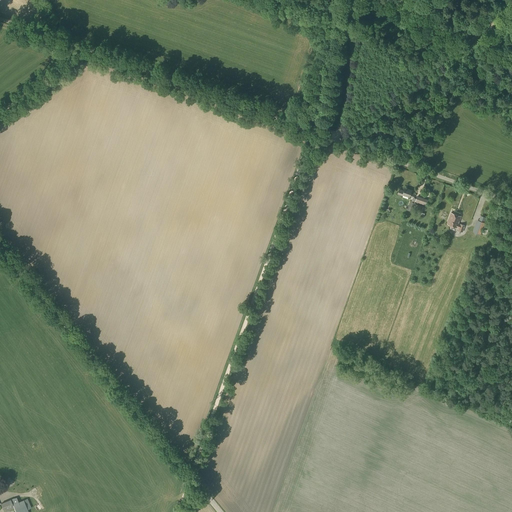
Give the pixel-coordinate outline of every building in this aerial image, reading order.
[(411,193),(412,190),(405,188),(404,191),(399,189),(398,194),(402,195),(403,194),(414,198),(415,194),(411,193)] [(426,206),(428,200),(417,196),(415,202),(426,206)] [(416,207),(417,204),(415,204),(415,203),(410,201),(407,210),(412,212),(414,208),(415,209),(416,207)] [(423,217),(425,213),(422,212),(424,207),(418,205),(416,210),(421,212),(420,216),(423,217)] [(462,232),(465,226),(458,223),(461,216),(451,213),(447,224),(459,228),(458,230),(462,232)] [(475,232),(480,234),(485,223),(479,221),(475,232)] [(12,505),(10,500),(1,504),(4,511),(14,507),(16,511),(28,511),(23,500),(12,505)] [(52,510),(62,506),(59,500),(56,501),(50,503),(52,510)]
